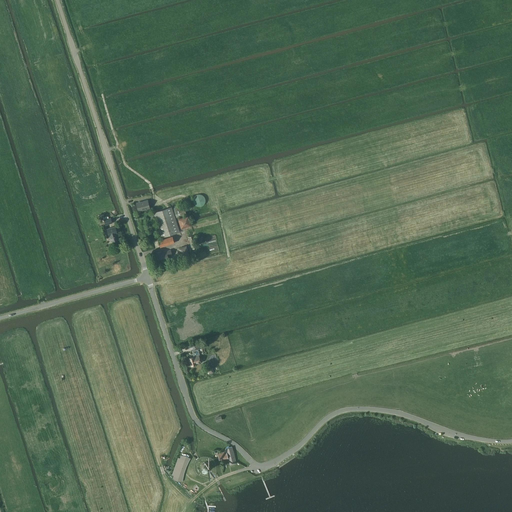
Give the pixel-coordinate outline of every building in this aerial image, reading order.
[(205,200),(205,198),(205,197),(204,196),(203,195),(202,195),(201,195),(200,195),(198,195),(197,196),(196,196),(195,198),(195,200),(195,201),(195,202),(196,203),(196,204),(198,205),(200,205),(202,205),(203,205),(204,204),(204,203),(205,202),(205,200)] [(148,200),(136,203),(138,211),(150,208),(148,200)] [(184,205),(174,208),(177,218),(187,215),(184,205)] [(162,238),(180,232),(172,207),(154,213),(162,238)] [(178,219),(181,229),(191,226),(188,216),(178,219)] [(116,227),(107,229),(110,236),(112,241),(119,239),(116,232),(117,231),(116,227)] [(192,249),(198,247),(194,235),(188,237),(192,249)] [(158,241),(160,247),(174,242),(172,236),(158,241)] [(181,256),(190,254),(187,245),(178,248),(181,256)] [(156,255),(159,263),(169,259),(168,256),(172,254),(171,250),(162,253),(156,255)] [(198,349),(203,348),(201,342),(194,344),(196,350),(193,351),(194,356),(189,358),(191,366),(202,363),(199,355),(198,351),(199,351),(198,349)] [(232,447),(226,448),(226,451),(229,459),(230,465),(237,464),(236,462),(232,447)] [(218,453),(220,461),(229,459),(226,451),(218,453)] [(178,481),(183,482),(184,473),(186,467),(191,458),(186,456),(181,455),(180,458),(178,457),(172,475),(174,475),(173,478),(178,481)] [(201,466),(201,467),(201,469),(202,471),(204,472),(206,472),(208,472),(209,471),(210,470),(210,469),(210,468),(210,467),(210,466),(209,464),(207,463),(205,463),(204,463),(202,464),(201,466)]
